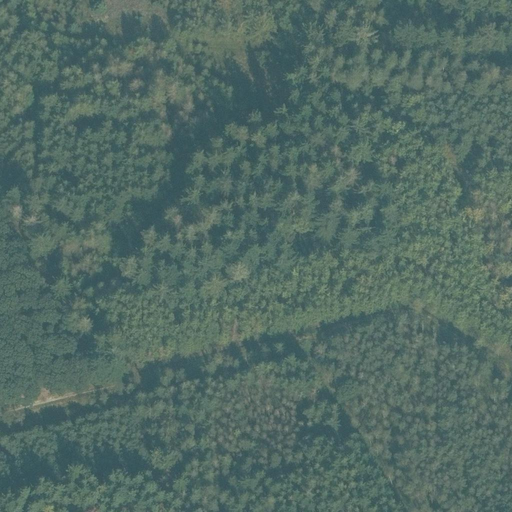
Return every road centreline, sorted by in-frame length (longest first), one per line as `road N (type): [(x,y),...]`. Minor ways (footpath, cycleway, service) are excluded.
road 1 (track): [(0,399),(361,307),(396,309),(511,374)]
road 2 (track): [(292,338),(393,511)]
